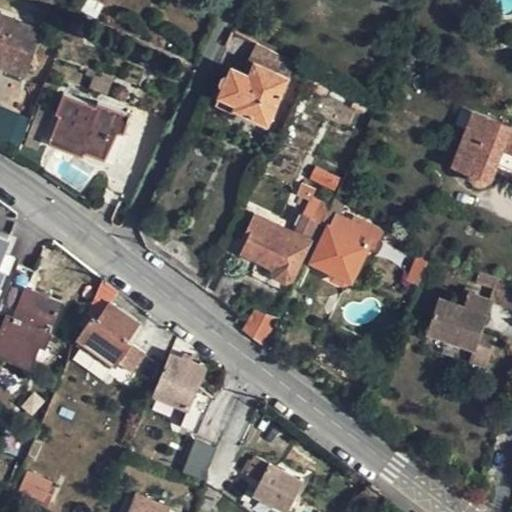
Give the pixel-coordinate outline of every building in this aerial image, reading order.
[(43,32),(0,14),(0,64),(26,74),(43,32)] [(259,44),(233,31),(227,43),(253,55),(259,44)] [(235,103),(235,108),(268,122),(293,68),(280,62),(275,71),(255,62),(249,74),(233,67),(219,96),(235,103)] [(309,81),(310,84),(311,85),(313,85),(316,85),(318,83),(319,81),(319,78),(317,76),(315,75),(312,75),(310,76),(309,78),(309,81)] [(65,89),(63,94),(96,107),(97,102),(65,89)] [(96,107),(63,94),(55,113),(59,115),(51,136),(86,150),(104,157),(112,136),(115,128),(123,131),(125,131),(131,116),(97,102),(96,107)] [(369,100),(357,94),(353,103),(365,108),(369,100)] [(234,112),(235,108),(235,103),(219,96),(215,104),(234,112)] [(0,136),(20,143),(29,116),(0,106),(0,136)] [(511,128),(472,113),(452,166),(470,172),(470,175),(471,177),(472,179),(474,182),(477,183),(481,183),(485,183),(488,179),(490,180),(495,166),(511,172),(511,128)] [(120,138),(123,131),(115,128),(112,136),(120,138)] [(83,155),(86,150),(51,136),(49,141),(83,155)] [(336,197),(331,206),(322,224),(328,227),(330,228),(335,214),(340,217),(346,202),(341,200),(336,197)] [(298,224),(318,234),(322,224),(331,206),(319,201),(310,217),(303,213),(298,224)] [(313,242),(318,234),(298,224),(294,232),(256,213),(249,227),(253,230),(242,252),(257,259),(273,267),(276,277),(285,281),(291,279),(293,278),(311,240),(313,242)] [(330,228),(328,227),(312,261),(329,269),(333,278),(343,283),(352,280),(370,242),(375,244),(381,230),(363,221),(360,227),(340,217),(335,214),(330,228)] [(0,308),(18,264),(2,258),(9,241),(0,237),(0,308)] [(418,283),(431,254),(422,249),(409,279),(418,283)] [(285,292),(291,279),(285,281),(276,277),(273,267),(257,259),(249,275),(285,292)] [(18,264),(0,308),(0,312),(7,315),(0,332),(0,353),(30,364),(39,343),(44,344),(61,302),(27,289),(35,271),(18,264)] [(214,295),(232,308),(244,281),(227,268),(214,295)] [(500,275),(481,269),(478,279),(497,286),(500,275)] [(497,286),(491,302),(511,309),(511,279),(500,275),(497,286)] [(118,291),(103,279),(87,314),(91,317),(78,337),(116,364),(131,342),(127,339),(139,321),(111,301),(118,291)] [(434,320),(481,336),(487,320),(487,317),(486,317),(491,302),(470,294),(464,309),(441,301),(434,320)] [(245,331),(264,345),(275,318),(255,310),(245,331)] [(501,324),(487,320),(481,336),(479,341),(494,346),(501,324)] [(207,370),(169,353),(152,395),(188,411),(184,428),(198,435),(214,400),(213,398),(199,388),(207,370)] [(215,451),(193,440),(183,471),(204,478),(215,451)] [(303,484),(254,457),(245,476),(259,482),(253,495),(287,511),(293,500),(303,484)] [(37,483),(24,477),(19,489),(39,498),(41,495),(34,492),(37,483)] [(168,511),(171,506),(137,491),(127,511),(168,511)]
